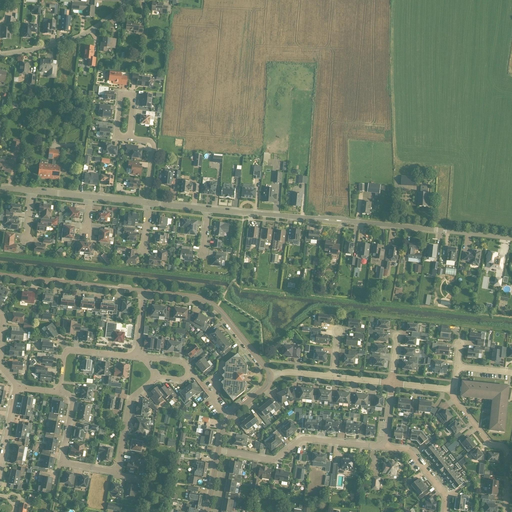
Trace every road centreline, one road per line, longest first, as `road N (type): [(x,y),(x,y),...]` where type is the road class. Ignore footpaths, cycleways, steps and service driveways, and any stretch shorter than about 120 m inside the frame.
road 1 (residential): [(58,389),(73,404),(62,457),(70,466),(108,472),(121,465),(134,399),(157,378)]
road 2 (residential): [(217,448),(271,458),(305,439),(385,447)]
road 3 (tertiary): [(269,375),(210,303),(143,291)]
road 4 (residential): [(509,511),(509,455),(482,435),(448,388)]
road 5 (residential): [(0,54),(76,38),(132,0)]
road 6 (tertiary): [(143,291),(0,275)]
